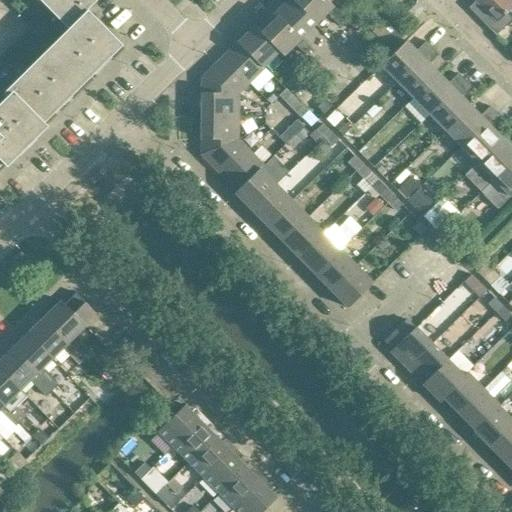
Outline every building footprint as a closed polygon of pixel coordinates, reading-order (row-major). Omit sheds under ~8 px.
[(0,164),(1,163),(5,167),(46,126),(42,123),(53,112),(50,109),(66,93),(69,96),(93,73),(89,69),(105,54),(109,57),(121,45),(86,10),(95,0),(47,0),(62,15),(58,20),(67,29),(71,24),(75,29),(8,95),(4,100),(3,107),(3,106),(0,109),(0,164)] [(275,12),(258,29),(278,52),(282,56),(283,55),(294,44),(301,51),(307,45),(300,38),(310,28),(326,12),(333,19),(337,16),(339,14),(328,2),(325,0),(286,0),(284,3),(276,11),(275,12)] [(475,1),(468,8),(495,36),(511,19),(506,13),(511,7),(511,4),(507,0),(474,0),(474,1),(475,1)] [(346,21),(339,14),(337,16),(333,19),(340,27),(343,23),(346,21)] [(278,52),(258,29),(254,26),(237,42),(263,69),(264,68),(263,67),(278,52)] [(392,34),(398,40),(405,33),(399,27),(392,34)] [(384,41),(391,47),(398,40),(392,34),(384,41)] [(380,66),(396,82),(431,48),(425,42),(416,51),(405,41),(383,64),(380,66)] [(263,69),(237,42),(221,59),(247,85),(263,69)] [(438,55),(431,48),(396,82),(413,99),(438,74),(428,64),(438,55)] [(201,78),(201,90),(238,94),(247,85),(221,59),(201,78)] [(447,84),(438,74),(413,99),(429,115),(464,81),(457,74),(447,84)] [(470,87),(464,81),(429,115),(445,131),(470,107),(460,97),(470,87)] [(286,103),(293,97),(285,89),(279,95),(286,103)] [(201,90),(201,113),(238,114),(238,94),(201,90)] [(300,104),(293,97),(286,103),(294,110),(300,104)] [(317,108),(323,114),(332,106),(325,100),(317,108)] [(307,111),(300,104),(294,110),(300,117),(301,118),(307,111)] [(479,116),(470,107),(445,131),(461,148),(496,113),(489,107),(479,116)] [(201,113),(201,137),(238,137),(238,114),(201,113)] [(502,120),(496,113),(461,148),(477,164),(502,139),(492,129),(502,120)] [(340,119),(332,127),(341,136),(349,128),(340,119)] [(297,133),(303,127),(297,121),(291,127),(297,133)] [(323,138),(329,132),(321,124),(315,130),(323,138)] [(285,133),(291,139),(297,133),(291,127),(285,133)] [(310,134),(304,128),(294,137),(295,137),(300,144),(309,136),(310,134)] [(355,136),(349,130),(343,137),(348,142),(355,136)] [(331,146),(337,140),(329,132),(323,138),(331,146)] [(291,139),(285,133),(279,139),(285,145),(291,139)] [(238,137),(201,137),(200,154),(218,173),(245,147),(238,140),(238,137)] [(502,139),(477,164),(465,176),(481,193),(511,162),(511,148),(511,149),(502,139)] [(218,173),(236,191),(260,169),(264,166),(245,147),(218,173)] [(347,163),(355,171),(362,164),(354,156),(347,163)] [(497,209),(509,197),(511,194),(511,162),(481,193),(497,209)] [(370,173),(362,164),(355,171),(363,179),(370,173)] [(260,169),(236,191),(234,193),(249,209),(275,184),(260,169)] [(411,176),(396,190),(407,201),(421,187),(411,176)] [(249,209),(266,225),(291,200),(275,184),(249,209)] [(420,188),(407,201),(414,208),(427,195),(420,188)] [(379,195),(388,203),(394,197),(386,189),(379,195)] [(402,205),(394,197),(388,203),(396,211),(402,205)] [(291,200),(266,225),(282,242),(307,217),(291,200)] [(367,207),(375,215),(382,208),(374,200),(367,207)] [(432,206),(422,217),(431,226),(438,233),(454,218),(459,213),(448,201),(437,212),(432,206)] [(282,242),(298,258),(323,233),(307,217),(282,242)] [(412,228),(420,236),(426,230),(418,222),(412,228)] [(323,233),(298,258),(315,275),(340,250),(323,233)] [(387,236),(377,246),(382,251),(392,241),(387,236)] [(315,275),(331,291),(356,266),(340,250),(315,275)] [(477,273),(484,279),(493,270),(487,264),(477,273)] [(356,266),(331,291),(347,308),(372,283),(356,266)] [(499,276),(493,270),(484,279),(490,286),(499,276)] [(471,274),(464,281),(472,290),(479,283),(471,274)] [(95,313),(75,293),(64,304),(83,324),(95,313)] [(493,297),(487,304),(496,312),(502,306),(493,297)] [(44,317),(64,337),(68,342),(72,346),(84,358),(90,352),(74,336),(85,326),(83,324),(64,304),(60,301),(44,317)] [(502,306),(496,312),(505,321),(511,315),(502,306)] [(27,333),(52,358),(62,348),(78,364),(84,358),(72,346),(68,342),(64,337),(44,317),(27,333)] [(405,319),(388,337),(384,340),(393,349),(390,352),(406,368),(431,343),(424,337),(416,328),(415,327),(414,328),(405,319)] [(40,378),(52,390),(58,384),(42,368),(52,358),(27,333),(23,337),(11,349),(36,374),(40,378)] [(406,368),(423,385),(447,360),(431,343),(406,368)] [(46,396),(52,390),(40,378),(36,374),(11,349),(0,360),(0,370),(20,390),(30,380),(46,396)] [(464,377),(463,376),(447,360),(423,385),(440,402),(443,398),(442,398),(464,377)] [(0,370),(0,402),(3,406),(7,410),(19,422),(25,416),(16,406),(26,396),(20,390),(0,370)] [(466,372),(463,376),(464,377),(442,398),(443,398),(459,415),(484,390),(466,372)] [(499,407),(499,406),(509,397),(494,381),(484,390),(459,415),(474,430),(473,431),(474,432),(499,407)] [(0,415),(13,428),(19,422),(7,410),(3,406),(0,402),(0,415)] [(157,431),(173,447),(203,417),(199,412),(194,416),(184,405),(157,431)] [(474,432),(490,448),(511,426),(511,420),(499,407),(474,432)] [(208,422),(203,417),(173,447),(188,462),(214,436),(204,426),(208,422)] [(511,426),(490,448),(506,464),(511,458),(511,426)] [(40,427),(33,433),(42,442),(49,436),(40,427)] [(188,462),(203,478),(234,447),(229,442),(225,447),(214,436),(188,462)] [(203,478),(218,493),(245,467),(235,457),(239,452),(234,447),(203,478)] [(145,462),(134,472),(140,479),(151,468),(145,462)] [(147,486),(160,474),(153,466),(151,468),(140,479),(147,486)] [(218,493),(234,508),(264,478),(259,473),(255,477),(245,467),(218,493)] [(230,511),(261,511),(276,498),(265,487),(269,483),(264,478),(234,508),(234,509),(230,511)] [(164,486),(155,495),(166,506),(175,497),(164,486)] [(143,497),(134,489),(126,497),(134,506),(143,497)] [(127,511),(119,503),(109,511),(127,511)]
